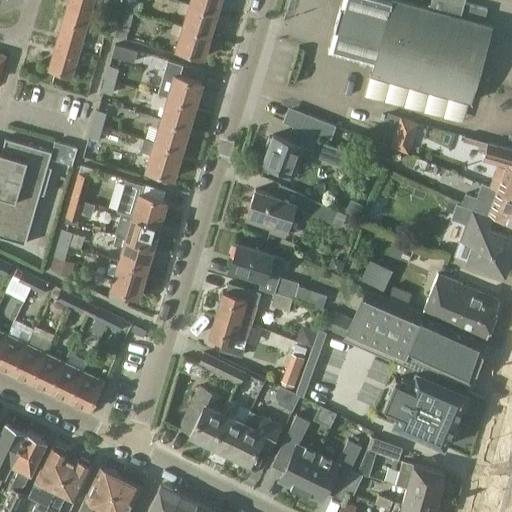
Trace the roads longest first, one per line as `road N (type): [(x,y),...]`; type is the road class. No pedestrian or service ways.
road 1 (residential): [(268,0),(133,445)]
road 2 (residential): [(133,445),(275,511)]
road 3 (residential): [(0,382),(133,445)]
